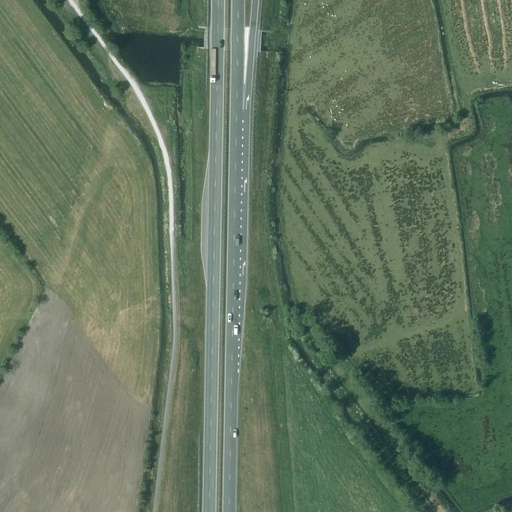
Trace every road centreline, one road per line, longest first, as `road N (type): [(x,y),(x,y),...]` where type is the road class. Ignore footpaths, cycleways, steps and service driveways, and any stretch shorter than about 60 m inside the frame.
road 1 (trunk): [(217,0),(210,511)]
road 2 (trunk): [(229,511),(236,109)]
road 3 (track): [(439,511),(302,326)]
